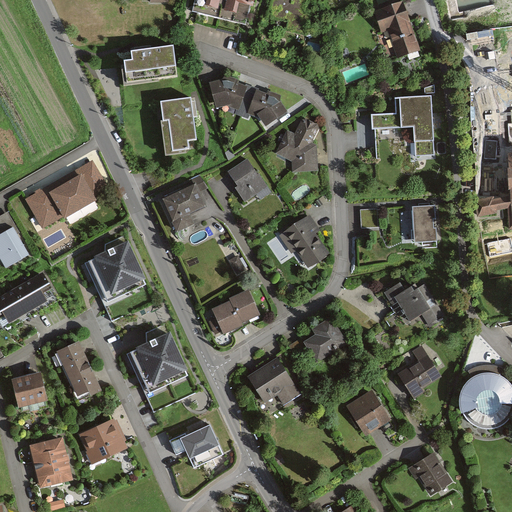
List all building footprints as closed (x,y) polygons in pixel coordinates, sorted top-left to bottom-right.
[(251,0),(227,0),(225,8),(236,11),(238,0),(251,3),(251,0)] [(305,0),(273,0),(270,16),(290,21),(288,28),(306,33),(311,12),(303,10),(305,0)] [(377,9),(384,29),(380,30),(388,56),(417,46),(402,1),(377,9)] [(177,74),(174,46),(131,52),(132,63),(125,64),(128,81),(177,74)] [(419,52),(409,54),(410,60),(420,58),(419,52)] [(225,72),(223,78),(211,81),(217,105),(227,103),(237,107),(235,112),(241,114),(251,85),(238,81),(239,77),(225,72)] [(287,109),(279,98),(281,93),(268,89),(267,91),(251,85),(241,114),(249,116),(250,111),(261,115),(267,123),(287,109)] [(435,92),(394,95),(395,109),(374,111),(375,128),(406,127),(415,126),(417,155),(439,154),(435,92)] [(190,98),(161,102),(164,120),(162,121),(167,153),(184,151),(183,148),(188,147),(187,139),(195,138),(190,98)] [(317,168),(317,144),(312,141),(321,124),(303,116),(294,133),(287,130),(277,150),(294,158),(294,168),(317,168)] [(249,156),(228,170),(249,200),(258,193),(261,198),(272,190),(249,156)] [(91,159),(25,193),(42,227),(109,193),(91,159)] [(195,181),(162,196),(177,229),(194,221),(190,211),(206,203),(195,181)] [(511,194),(501,197),(501,194),(481,198),(484,215),(504,211),(504,209),(511,206),(511,194)] [(437,203),(414,205),(416,240),(439,238),(437,203)] [(377,210),(360,211),(361,229),(378,228),(377,210)] [(310,213),(280,233),(292,251),(298,247),(309,265),(330,252),(317,232),(321,229),(310,213)] [(8,227),(0,231),(0,255),(5,265),(24,254),(8,227)] [(129,236),(81,259),(103,304),(151,282),(129,236)] [(238,256),(229,261),(237,276),(246,271),(238,256)] [(43,275),(16,290),(28,312),(55,297),(43,275)] [(445,316),(425,284),(421,286),(417,280),(406,287),(402,280),(385,291),(392,302),(398,298),(412,319),(422,312),(431,325),(445,316)] [(16,290),(0,298),(0,324),(1,327),(28,312),(16,290)] [(231,301),(241,322),(258,314),(247,291),(230,299),(231,301)] [(241,322),(231,301),(214,309),(218,318),(211,322),(216,332),(223,329),(225,332),(242,324),(241,322)] [(344,342),(330,320),(315,330),(318,335),(307,342),(318,359),(344,342)] [(130,356),(150,397),(189,379),(186,374),(188,373),(170,335),(135,352),(136,353),(130,356)] [(57,352),(68,375),(88,365),(78,343),(57,352)] [(419,359),(398,372),(415,398),(425,391),(422,387),(441,375),(422,345),(413,350),(419,359)] [(297,392),(277,361),(251,377),(265,400),(277,392),(283,401),(297,392)] [(68,375),(78,397),(99,388),(88,365),(68,375)] [(459,404),(461,412),(477,406),(479,410),(484,413),(489,413),(494,411),(499,407),(500,401),(511,401),(511,385),(506,379),(500,375),(502,368),(495,366),(487,365),(481,366),(475,367),(468,371),(472,377),(467,380),(462,388),(459,395),(459,404)] [(38,374),(14,380),(20,405),(44,399),(38,374)] [(387,419),(371,393),(351,406),(367,432),(387,419)] [(125,447),(113,421),(82,435),(93,461),(125,447)] [(210,425),(180,439),(194,468),(223,454),(210,425)] [(61,439),(32,446),(41,485),(70,478),(61,439)] [(452,479),(434,451),(410,467),(417,476),(421,474),(433,492),(452,479)] [(65,502),(51,504),(51,511),(53,511),(66,510),(65,502)]
